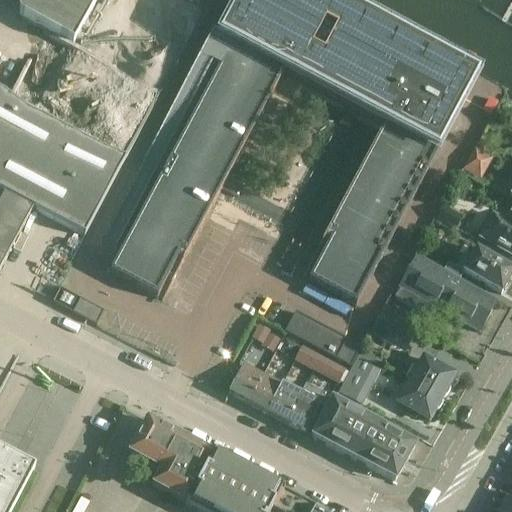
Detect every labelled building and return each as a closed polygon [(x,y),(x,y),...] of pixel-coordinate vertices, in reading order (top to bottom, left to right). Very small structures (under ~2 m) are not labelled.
[(98,0),(13,0),(18,18),(34,27),(72,48),(98,0)] [(230,48),(109,276),(156,301),(157,300),(162,303),(222,191),(238,200),(243,190),(227,181),(283,76),(347,110),(338,126),(348,132),(357,116),(383,129),(303,280),(308,283),(307,284),(355,309),(465,103),(476,81),(325,0),(238,0),(217,41),(230,48)] [(124,162),(0,96),(0,194),(3,197),(0,202),(0,271),(32,212),(83,239),(124,162)] [(462,173),(475,180),(487,159),(474,152),(462,173)] [(452,234),(455,230),(461,220),(441,209),(433,224),(452,234)] [(511,209),(506,220),(503,219),(502,221),(491,215),(479,238),(511,256),(511,209)] [(511,276),(511,272),(475,251),(474,253),(472,252),(465,262),(461,260),(454,270),(500,297),(511,276)] [(479,335),(496,305),(415,259),(393,300),(426,319),(429,313),(439,319),(445,316),(479,335)] [(103,314),(70,297),(59,291),(56,297),(52,305),(96,328),(103,314)] [(383,314),(370,336),(387,346),(404,356),(408,347),(416,333),(383,314)] [(284,335),(350,370),(360,350),(294,315),(284,335)] [(319,361),(299,350),(293,362),(313,373),(319,361)] [(383,368),(378,365),(359,355),(358,356),(359,356),(338,396),(361,409),(383,368)] [(319,361),(313,373),(337,386),(343,373),(319,361)] [(413,367),(404,381),(409,385),(410,384),(441,401),(442,400),(446,399),(449,393),(448,389),(454,379),(422,361),(418,369),(413,367)] [(247,407),(262,377),(243,367),(228,397),(247,407)] [(266,417),(281,387),(262,377),(247,407),(266,417)] [(441,401),(410,384),(409,385),(397,406),(428,424),(434,414),(438,412),(441,407),(440,402),(441,401)] [(300,397),(281,387),(266,417),(285,427),(300,397)] [(300,397),(285,427),(304,437),(325,398),(305,387),(300,397)] [(311,441),(353,462),(373,425),(357,417),(361,409),(338,396),(333,404),(331,403),(311,441)] [(146,422),(127,458),(158,474),(150,489),(187,509),(186,511),(187,511),(271,511),(282,492),(211,455),(211,456),(187,443),(146,422)] [(373,425),(353,462),(394,484),(414,449),(373,425)] [(0,511),(12,511),(34,472),(0,453),(0,511)] [(319,511),(315,510),(282,492),(271,511),(319,511)]
